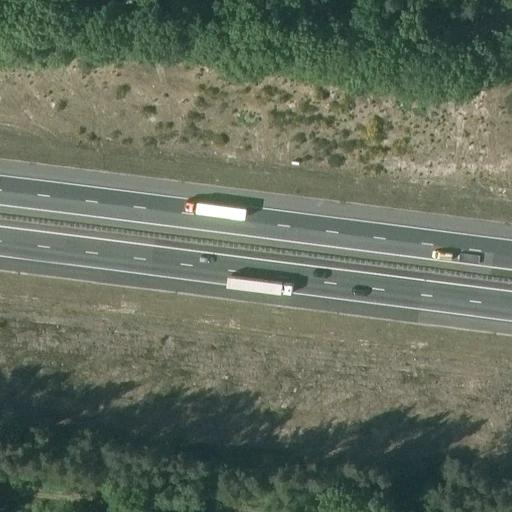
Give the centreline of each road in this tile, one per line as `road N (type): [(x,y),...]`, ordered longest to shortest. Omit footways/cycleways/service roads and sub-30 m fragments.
road 1 (motorway): [(511,252),(0,187)]
road 2 (motorway): [(0,249),(511,311)]
road 3 (track): [(188,0),(442,35),(511,19)]
road 4 (track): [(239,511),(0,487)]
